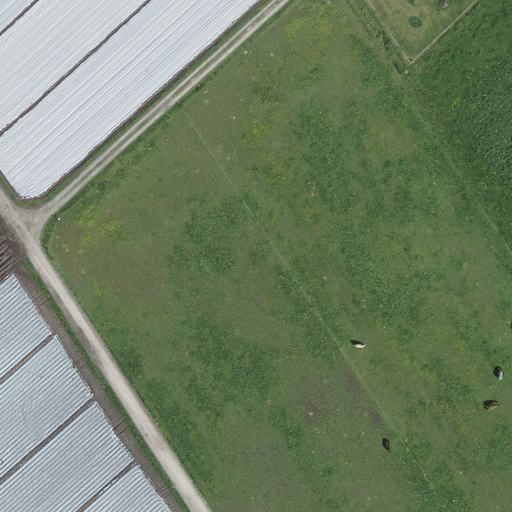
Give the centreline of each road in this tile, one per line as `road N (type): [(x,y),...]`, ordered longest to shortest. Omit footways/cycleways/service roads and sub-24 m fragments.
road 1 (track): [(0,194),(202,511)]
road 2 (track): [(23,231),(277,0)]
